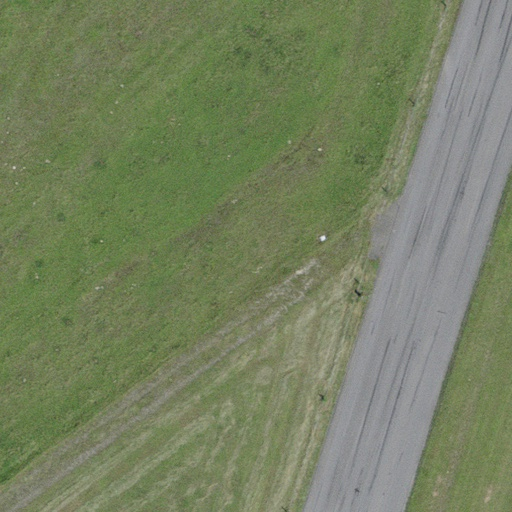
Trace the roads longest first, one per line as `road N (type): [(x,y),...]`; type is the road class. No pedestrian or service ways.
road 1 (track): [(511,161),(231,345),(1,511)]
road 2 (unclassified): [(511,14),(356,511)]
